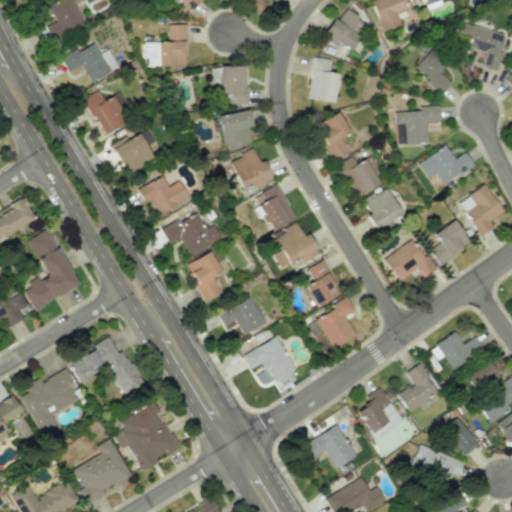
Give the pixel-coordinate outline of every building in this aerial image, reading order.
[(82,22),(72,2),(75,0),(55,0),(36,9),(50,38),(82,22)] [(177,0),(191,10),(198,0),(177,0)] [(272,0),(238,0),(258,12),(265,0),(271,0),(272,1),(272,0)] [(370,0),(369,1),(381,32),(399,24),(396,17),(409,12),(403,0),(370,0)] [(349,50),(365,23),(340,8),(321,37),(335,46),(336,42),(349,50)] [(143,42),(143,66),(185,65),(185,24),(165,24),(166,41),(143,42)] [(503,35),(467,25),(461,46),(483,52),(479,66),(492,70),(503,35)] [(116,67),(106,49),(97,53),(91,41),(58,58),(65,72),(79,64),(88,82),(116,67)] [(439,93),(448,82),(437,73),(444,64),(427,50),(411,70),(439,93)] [(335,73),(326,72),(327,60),(310,57),(305,98),(330,102),(335,73)] [(246,103),(245,65),(217,66),(218,104),(246,103)] [(511,72),(503,81),(511,89),(511,72)] [(101,101),(96,91),(82,97),(98,133),(123,122),(111,96),(101,101)] [(436,105),(417,106),(417,110),(393,112),(394,143),(424,142),(423,122),(437,121),(436,105)] [(222,147),(249,142),(246,127),(249,126),(246,109),(216,115),(222,147)] [(347,132),(336,113),(312,127),(331,161),(347,151),(339,137),(347,132)] [(127,172),(151,161),(137,131),(108,145),(118,165),(123,162),(127,172)] [(452,159),(442,144),(415,163),(424,177),(431,172),(440,184),(470,164),(462,152),(452,159)] [(224,161),(231,179),(234,178),(240,190),(252,184),(253,188),(270,181),(262,160),(257,162),(251,149),(224,161)] [(377,183),(361,159),(354,164),(349,156),(334,165),(355,197),(377,183)] [(176,180),(165,186),(160,176),(135,189),(142,203),(149,199),(157,214),(186,198),(176,180)] [(292,217),(274,184),(251,196),(270,230),(292,217)] [(490,227),(486,220),(500,212),(483,184),(455,201),(477,235),(490,227)] [(368,213),(364,215),(373,230),(399,214),(382,187),(360,201),(368,213)] [(0,235),(31,221),(19,196),(0,205),(0,235)] [(159,229),(166,243),(178,237),(187,255),(219,239),(211,224),(203,229),(194,211),(159,229)] [(420,239),(437,264),(467,244),(451,219),(420,239)] [(315,250),(305,233),(301,235),(295,226),(272,239),(278,251),(271,255),(280,270),(315,250)] [(76,285),(45,227),(24,239),(44,276),(37,280),(35,276),(24,282),(27,287),(21,290),(31,309),(76,285)] [(414,269),(420,278),(432,270),(410,238),(380,258),(395,281),(414,269)] [(202,301),(219,291),(211,277),(227,268),(220,256),(212,261),(207,251),(182,264),(202,301)] [(314,306),(339,293),(320,259),(305,268),(312,280),(303,285),(314,306)] [(0,294),(0,320),(5,318),(9,326),(21,319),(16,310),(25,305),(14,287),(0,294)] [(221,325),(232,320),(240,335),(262,323),(248,296),(215,314),(221,325)] [(352,310),(345,298),(312,317),(330,349),(353,335),(342,316),(352,310)] [(451,370),(481,349),(472,336),(460,344),(451,331),(432,344),(451,370)] [(121,395),(138,386),(111,334),(90,345),(92,348),(65,363),(76,383),(106,367),(121,395)] [(240,354),(248,369),(261,362),(275,389),(291,380),(286,372),(292,369),(274,336),(240,354)] [(498,378),(484,359),(464,374),(478,393),(498,378)] [(416,363),(402,372),(410,384),(395,394),(406,411),(435,393),(416,363)] [(74,400),(65,385),(70,382),(63,368),(38,381),(37,380),(16,392),(40,436),(56,428),(48,414),(74,400)] [(400,421),(384,396),(383,397),(378,390),(351,408),(373,440),(400,421)] [(478,407),(486,422),(508,410),(499,395),(478,407)] [(0,436),(5,435),(0,424),(0,422),(19,413),(11,397),(0,401),(0,436)] [(138,469),(163,455),(164,456),(176,449),(151,402),(116,421),(120,428),(110,433),(118,448),(126,445),(138,469)] [(511,409),(493,422),(507,442),(511,439),(511,409)] [(464,454),(476,444),(453,418),(436,433),(454,452),(458,448),(464,454)] [(353,455),(333,424),(300,445),(308,458),(321,450),(333,468),(353,455)] [(70,468),(80,487),(74,490),(83,505),(103,494),(100,489),(113,482),(114,485),(128,477),(106,438),(93,445),(97,453),(70,468)] [(447,473),(456,476),(461,460),(415,444),(407,468),(444,481),(447,473)] [(329,511),(337,511),(347,508),(348,511),(364,511),(364,510),(382,502),(374,485),(365,490),(359,478),(322,496),(329,511)] [(18,511),(58,511),(76,502),(64,480),(33,497),(26,484),(8,493),(18,511)] [(457,511),(456,509),(464,505),(458,493),(428,508),(429,511),(457,511)] [(216,511),(209,499),(185,511),(216,511)]
